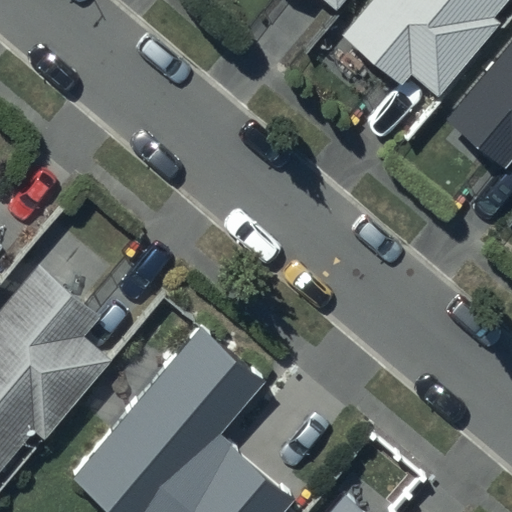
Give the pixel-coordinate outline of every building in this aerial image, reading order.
[(361,0),(339,27),(398,79),(407,69),(434,93),(500,18),(491,10),(500,0),(361,0)] [(511,28),(443,112),(484,149),(480,154),(495,168),(508,153),(511,156),(511,28)] [(37,254),(0,297),(0,460),(30,425),(41,434),(110,353),(80,328),(99,306),(37,254)] [(269,380),(199,321),(70,475),(114,511),(280,511),(296,494),(223,434),(269,380)] [(366,511),(345,495),(330,511),(366,511)]
